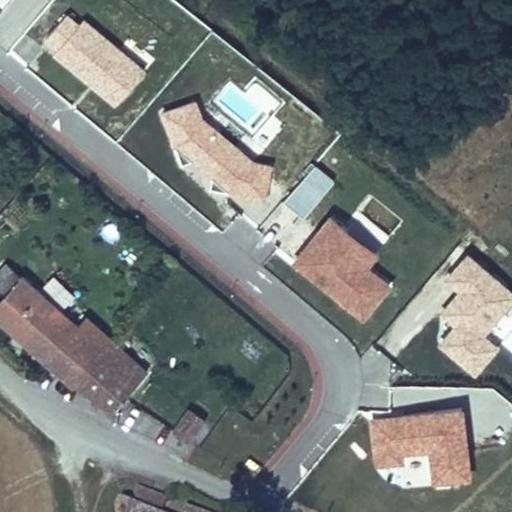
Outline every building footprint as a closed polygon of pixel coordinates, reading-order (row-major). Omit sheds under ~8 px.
[(302,217),(335,178),(315,161),(282,200),(302,217)] [(361,209),(391,232),(402,218),(372,195),(361,209)] [(332,216),(294,264),(363,317),(390,282),(366,264),(390,234),(360,211),(347,227),(332,216)] [(436,343),(476,376),(504,341),(502,339),(511,326),(511,286),(467,249),(443,278),(455,288),(436,311),(452,324),(436,343)] [(87,318),(80,325),(26,277),(9,296),(0,287),(0,315),(78,384),(81,380),(115,411),(149,373),(87,318)] [(52,279),(46,289),(67,302),(73,292),(52,279)] [(177,430),(192,440),(207,418),(191,409),(177,430)] [(162,511),(166,506),(135,493),(127,511),(162,511)]
